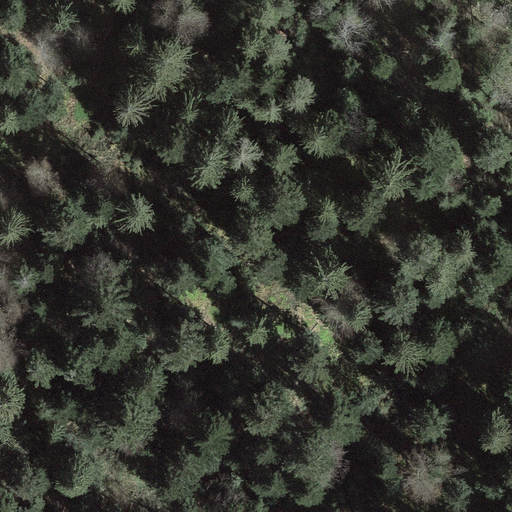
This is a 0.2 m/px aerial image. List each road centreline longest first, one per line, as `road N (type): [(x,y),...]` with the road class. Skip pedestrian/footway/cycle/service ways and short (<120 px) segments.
road 1 (track): [(171,511),(152,449),(162,347),(155,290),(131,245),(39,179),(0,135)]
road 2 (track): [(511,207),(433,84),(353,0)]
